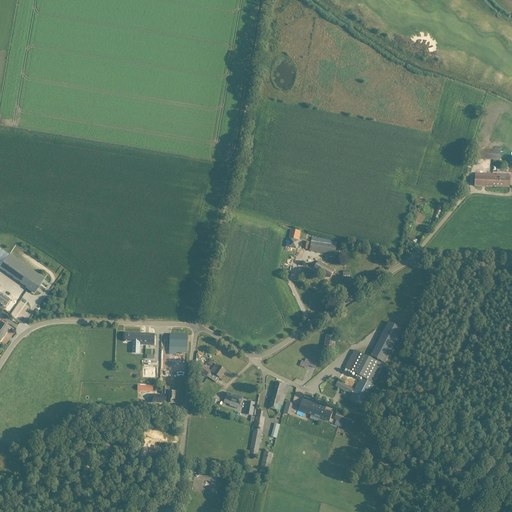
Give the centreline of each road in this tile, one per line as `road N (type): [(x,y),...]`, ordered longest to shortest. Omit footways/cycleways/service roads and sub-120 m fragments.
road 1 (unclassified): [(511,265),(408,261),(255,358),(196,326)]
road 2 (unclassified): [(196,326),(241,146),(266,0)]
road 3 (unclassified): [(196,326),(50,321),(22,335),(0,362)]
road 4 (unclassified): [(168,511),(196,326)]
